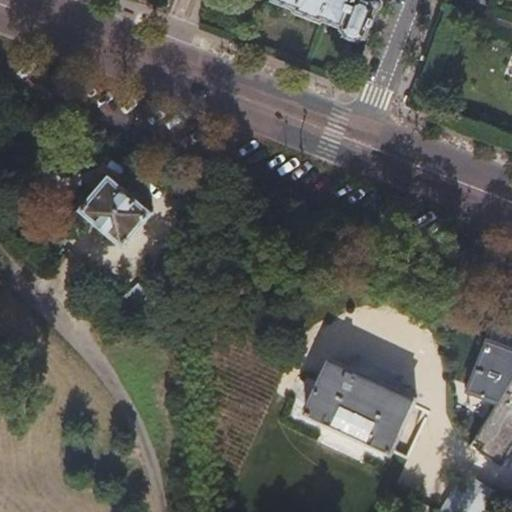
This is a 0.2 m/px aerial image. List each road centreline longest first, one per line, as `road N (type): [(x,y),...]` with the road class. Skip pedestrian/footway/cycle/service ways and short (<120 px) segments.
road 1 (secondary): [(0,3),(356,141)]
road 2 (secondary): [(356,141),(511,202)]
road 3 (residential): [(410,0),(356,141)]
